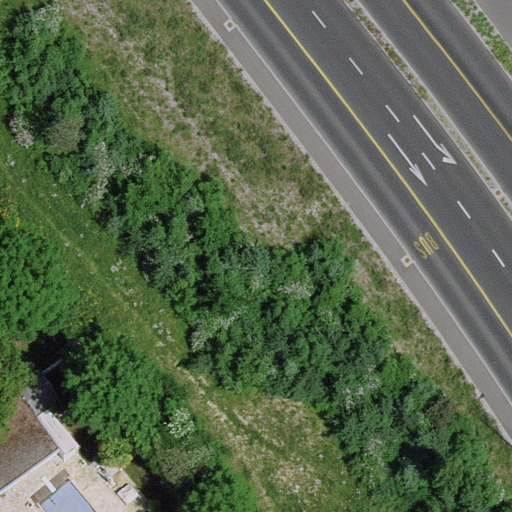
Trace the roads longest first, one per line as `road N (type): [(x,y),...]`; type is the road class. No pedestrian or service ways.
road 1 (tertiary): [(268,0),(511,325)]
road 2 (tertiary): [(511,150),(401,0)]
